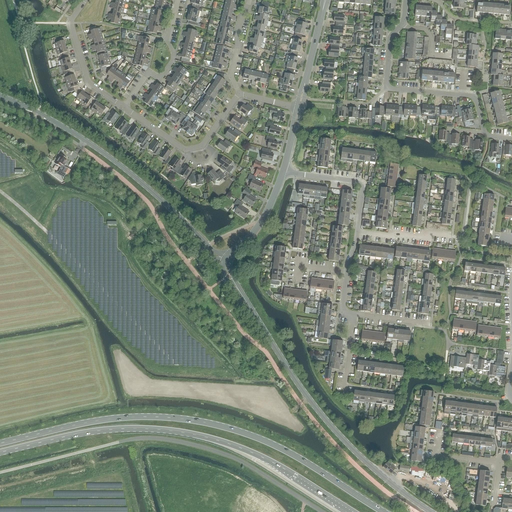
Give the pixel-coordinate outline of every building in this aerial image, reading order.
[(194,4),(193,7),(199,8),(200,5),(202,6),(204,0),(202,0),(191,0),(191,3),(194,4)] [(454,2),(453,8),(458,8),(458,10),(461,10),(461,8),(463,9),(464,3),(454,2)] [(124,9),(111,5),(110,8),(114,9),(113,12),(123,14),(124,9)] [(169,8),(156,5),(154,10),(162,12),(164,13),(165,10),(168,11),(169,8)] [(259,7),(258,13),(269,16),(269,15),(267,15),(268,9),(269,6),(263,5),(262,8),(259,7)] [(190,9),(188,15),(198,17),(200,18),(201,12),(202,12),(202,9),(199,8),(193,7),(192,10),(190,9)] [(154,10),(152,9),(151,15),(164,18),(165,16),(161,15),(162,12),(154,10)] [(224,10),(222,16),(235,19),(236,17),(232,16),(232,12),(224,10)] [(258,13),(260,14),(260,17),(256,16),(255,18),(268,21),(269,16),(258,13)] [(198,23),(200,18),(198,17),(188,15),(187,21),(190,21),(189,24),(198,26),(198,23)] [(335,24),(343,25),(344,22),(344,16),(334,15),(334,21),(336,22),(335,24)] [(121,20),(108,16),(107,19),(111,20),(111,23),(120,25),(121,20)] [(268,21),(255,18),(255,20),(258,21),(258,24),(267,27),(268,21)] [(296,27),(305,29),(306,24),(304,23),(304,20),(298,19),(298,22),(297,22),(296,27)] [(159,23),(150,21),(148,26),(162,29),(162,27),(158,26),(159,23)] [(221,21),(220,27),(232,30),(233,28),(229,27),(230,23),(221,21)] [(343,28),(343,25),(335,24),(335,27),(333,27),(333,34),(343,35),(343,28)] [(88,35),(88,38),(102,34),(100,28),(97,29),(96,26),(90,28),(91,31),(90,31),(91,34),(88,35)] [(162,29),(148,26),(147,32),(156,34),(157,31),(161,32),(162,29)] [(305,29),(296,27),(295,33),(294,36),(300,37),(301,35),(304,35),(305,29)] [(265,32),(252,29),(252,31),(256,32),(255,35),(264,38),(265,32)] [(218,32),(217,38),(230,41),(230,39),(226,38),(227,35),(218,32)] [(93,39),(94,42),(103,39),(102,34),(88,38),(89,41),(93,39)] [(137,36),(136,41),(139,41),(139,42),(148,45),(149,41),(150,42),(151,39),(151,40),(152,37),(152,36),(142,34),(141,37),(140,36),(140,37),(137,36)] [(196,37),(183,34),(183,36),(187,37),(186,41),(195,43),(196,37)] [(300,37),(294,36),(294,39),(293,39),(292,45),(301,47),(302,41),(299,40),(300,37)] [(54,44),(56,49),(65,46),(64,43),(66,43),(65,41),(64,38),(64,37),(58,39),(59,42),(54,44)] [(339,48),(339,45),(340,38),(330,38),(329,44),(331,44),(331,47),(339,48)] [(91,46),(92,49),(105,45),(103,39),(94,42),(95,45),(91,46)] [(263,43),(250,40),(249,42),(253,43),(252,46),(250,46),(261,49),(263,43)] [(139,42),(137,48),(151,51),(151,48),(148,47),(148,45),(139,42)] [(96,50),(97,53),(103,51),(103,52),(107,50),(105,45),(92,49),(93,52),(96,50)] [(192,54),(193,48),(180,45),(180,47),(184,48),(183,52),(192,54)] [(218,45),(216,51),(229,54),(230,52),(226,51),(227,47),(218,45)] [(301,47),(292,45),(290,50),(291,50),(290,53),(296,55),(297,52),(299,52),(301,47)] [(63,53),(64,56),(69,54),(69,51),(68,51),(68,49),(66,49),(65,46),(56,49),(58,55),(63,53)] [(259,48),(261,49),(250,46),(249,52),(251,52),(251,55),(256,57),(257,54),(259,48)] [(339,48),(331,47),(331,50),(329,50),(328,57),(338,57),(339,51),(339,48)] [(99,59),(100,62),(109,59),(108,53),(104,54),(103,52),(103,51),(97,53),(96,53),(96,54),(97,57),(98,57),(99,59)] [(190,59),(191,60),(192,54),(183,52),(182,55),(178,54),(178,56),(182,57),(181,61),(189,63),(190,59)] [(136,53),(135,59),(148,62),(149,59),(145,58),(146,56),(136,53)] [(285,61),(288,62),(297,64),(298,58),(295,57),(296,55),(290,53),(289,56),(287,55),(285,61)] [(59,61),(61,66),(71,63),(70,60),(71,60),(70,58),(69,54),(64,56),(64,59),(59,61)] [(224,59),(215,57),(214,62),(226,65),(227,63),(223,62),(224,59)] [(101,70),(102,73),(107,69),(106,66),(111,65),(109,59),(100,62),(101,65),(100,65),(101,67),(100,68),(101,70)] [(135,67),(140,71),(143,67),(144,64),(147,65),(148,62),(135,59),(133,65),(136,65),(135,67)] [(325,70),(333,71),(334,68),(334,61),(324,60),(324,67),(326,67),(325,70)] [(210,61),(209,67),(212,68),(221,70),(222,66),(226,67),(226,65),(214,62),(210,61)] [(297,64),(288,62),(286,67),(287,68),(286,70),(292,72),(292,69),(295,70),(297,64)] [(69,73),(75,72),(74,68),(73,68),(73,66),(72,67),(71,63),(61,66),(63,72),(66,71),(68,70),(69,73)] [(107,80),(109,81),(117,70),(112,66),(109,71),(107,69),(102,73),(106,76),(107,75),(109,76),(107,80)] [(175,67),(174,69),(185,76),(188,71),(180,66),(178,69),(175,67)] [(185,76),(174,69),(172,71),(176,73),(174,76),(181,81),(185,76)] [(249,80),(251,71),(245,69),(245,70),(242,69),(241,75),(244,76),(243,78),(249,80)] [(114,80),(116,81),(122,73),(117,70),(109,81),(112,83),(114,80)] [(285,73),(283,79),(292,81),(294,75),(291,75),(292,72),(286,70),(285,73)] [(333,74),(333,71),(325,70),(325,73),(323,73),(323,79),(333,80),(333,74)] [(65,78),(66,83),(76,80),(75,77),(76,77),(75,75),(76,75),(75,72),(69,73),(70,76),(65,78)] [(260,82),(262,73),(256,72),(253,85),(255,85),(256,82),(260,82)] [(116,86),(119,88),(127,76),(122,73),(116,81),(119,83),(116,86)] [(218,76),(215,81),(223,86),(226,81),(222,79),(223,78),(224,75),(218,73),(217,75),(218,76)] [(268,75),(262,73),(260,82),(265,84),(266,81),(269,82),(270,76),(268,75)] [(123,86),(126,88),(131,80),(127,76),(119,88),(121,89),(123,86)] [(167,78),(178,86),(181,81),(174,76),(172,79),(168,76),(167,78)] [(173,93),(175,91),(178,86),(167,78),(166,80),(169,82),(167,86),(166,88),(173,93)] [(286,92),(287,89),(288,89),(288,86),(291,87),(292,81),(283,79),(280,78),(279,84),(280,84),(279,87),(280,87),(279,91),(280,91),(286,92)] [(74,91),(75,92),(80,89),(80,88),(79,85),(78,83),(77,84),(76,80),(66,83),(69,92),(74,91)] [(215,81),(212,85),(219,90),(223,86),(215,81)] [(330,92),(330,83),(322,82),(322,85),(320,85),(320,91),(330,92)] [(152,84),(151,86),(162,94),(165,89),(157,83),(155,86),(152,84)] [(219,90),(212,85),(212,86),(210,84),(207,88),(216,95),(219,90)] [(162,94),(151,86),(149,88),(153,90),(151,93),(158,98),(162,94)] [(213,99),(216,95),(207,88),(203,93),(204,94),(207,95),(213,99)] [(81,103),(86,95),(84,93),(82,92),(83,91),(80,89),(75,92),(79,95),(76,100),(81,103)] [(490,99),(491,99),(501,96),(500,91),(490,93),(491,97),(489,97),(490,99)] [(155,103),(158,98),(151,93),(149,96),(145,93),(144,95),(155,103)] [(214,100),(213,99),(207,95),(204,94),(201,98),(204,99),(211,104),(214,100)] [(91,104),(95,99),(92,97),(91,98),(89,97),(86,95),(81,103),(86,106),(89,102),(91,104)] [(152,108),(155,103),(144,95),(143,97),(146,99),(144,102),(152,108)] [(491,105),(493,104),(502,102),(501,96),(491,99),(492,102),(491,103),(491,105)] [(95,99),(91,104),(93,106),(90,110),(95,113),(101,105),(98,103),(99,103),(97,102),(97,101),(95,99)] [(204,99),(201,104),(208,109),(211,104),(204,99)] [(208,109),(201,104),(198,102),(195,106),(205,113),(208,109)] [(492,110),(494,109),(504,107),(502,102),(493,104),(494,107),(492,108),(492,110)] [(245,107),(243,105),(239,110),(247,115),(250,110),(251,111),(253,108),(247,104),(245,107)] [(104,107),(101,105),(95,113),(100,117),(103,112),(106,114),(109,109),(106,107),(106,108),(104,107)] [(383,107),(383,115),(392,116),(393,105),(386,105),(386,107),(383,107)] [(393,105),(392,116),(398,116),(398,115),(401,115),(402,107),(399,107),(399,106),(393,105)] [(402,107),(401,115),(410,116),(411,106),(405,105),(404,107),(402,107)] [(420,107),(419,115),(421,116),(422,116),(428,116),(429,106),(423,105),(422,107),(420,107)] [(175,109),(171,106),(166,112),(169,114),(166,118),(171,122),(176,114),(174,112),(175,109)] [(205,113),(195,106),(192,111),(202,118),(205,113)] [(375,120),(376,116),(382,117),(383,115),(383,107),(376,106),(376,109),(372,108),(371,119),(375,120)] [(411,106),(410,116),(416,116),(416,115),(419,115),(420,107),(417,107),(417,106),(411,106)] [(429,106),(428,116),(434,117),(434,115),(437,115),(438,107),(435,107),(435,106),(429,106)] [(441,116),(446,116),(447,106),(442,106),(441,108),(439,107),(438,115),(441,116)] [(447,106),(446,116),(452,117),(455,117),(455,107),(453,107),(447,106)] [(459,106),(456,106),(459,118),(462,117),(472,114),(470,109),(469,109),(468,107),(460,109),(459,106)] [(349,117),(349,108),(346,108),(346,107),(339,107),(338,117),(345,117),(349,117)] [(494,115),(495,115),(495,114),(505,112),(504,107),(494,109),(495,113),(493,113),(494,115)] [(277,122),(279,121),(283,122),(284,115),(277,113),(277,110),(271,108),(270,113),(274,115),(273,119),(276,120),(277,122)] [(349,108),(349,117),(348,118),(356,118),(359,118),(360,111),(356,111),(357,108),(349,108)] [(360,109),(360,111),(359,118),(359,119),(366,119),(370,119),(371,112),(367,112),(367,109),(360,109)] [(120,117),(113,111),(109,117),(106,115),(102,120),(107,124),(108,124),(110,122),(113,124),(118,116),(120,117)] [(495,120),(497,120),(506,117),(505,112),(495,114),(495,115),(496,118),(495,118),(495,120)] [(176,114),(171,122),(175,125),(179,121),(181,123),(185,116),(181,113),(179,116),(176,114)] [(472,114),(462,117),(465,128),(470,126),(469,124),(472,123),(471,120),(473,120),(472,114)] [(240,120),(235,116),(230,123),(239,129),(242,124),(244,126),(247,121),(242,117),(240,120)] [(182,129),(187,133),(187,132),(192,125),(190,123),(192,120),(187,117),(182,123),(185,125),(182,129)] [(497,120),(497,123),(496,123),(496,125),(508,122),(506,117),(497,120)] [(124,136),(131,126),(127,124),(127,123),(122,119),(116,127),(121,131),(120,133),(123,135),(124,136)] [(195,124),(198,121),(196,119),(192,125),(187,132),(191,136),(198,126),(195,124)] [(279,136),(281,129),(273,127),(274,124),(267,122),(266,128),(270,129),(269,133),(279,136)] [(136,140),(141,133),(138,131),(139,130),(133,126),(126,136),(132,140),(133,138),(136,140)] [(233,132),(229,129),(225,135),(234,142),(238,136),(239,137),(242,134),(235,129),(233,132)] [(446,131),(440,130),(439,130),(439,140),(439,141),(439,140),(445,141),(445,143),(448,143),(448,146),(449,133),(449,134),(446,134),(447,131),(446,131)] [(146,142),(150,137),(144,133),(137,142),(142,145),(141,147),(145,150),(149,144),(146,142)] [(452,136),(449,136),(449,133),(448,146),(451,146),(452,144),(458,144),(458,145),(459,134),(459,135),(452,134),(452,136)] [(276,149),(278,143),(274,142),(275,138),(267,136),(265,141),(268,142),(267,147),(276,149)] [(471,152),(473,139),(472,139),(472,140),(469,140),(470,137),(463,136),(462,146),(462,147),(462,146),(469,147),(468,149),(471,150),(471,152)] [(473,139),(471,152),(474,152),(475,150),(481,151),(482,151),(482,141),(482,140),(482,141),(476,140),(475,140),(475,143),(472,142),(473,139)] [(223,143),(221,141),(217,147),(225,152),(228,147),(229,147),(232,144),(226,140),(223,143)] [(157,156),(161,150),(158,148),(160,145),(154,141),(149,149),(154,153),(153,153),(157,156)] [(492,144),(491,152),(490,152),(490,157),(495,157),(496,155),(501,156),(502,149),(498,148),(499,144),(492,144)] [(511,156),(511,150),(511,145),(506,145),(506,147),(503,147),(502,155),(505,155),(511,156)] [(165,160),(164,163),(166,165),(171,159),(168,157),(171,152),(165,148),(160,157),(165,160)] [(271,161),(273,154),(270,154),(271,150),(262,148),(261,152),(262,152),(261,158),(271,161)] [(0,176),(9,176),(10,174),(10,171),(11,170),(8,168),(11,168),(9,166),(8,167),(4,164),(4,163),(2,163),(0,161),(0,157),(1,156),(0,155),(0,154),(4,154),(6,155),(7,153),(3,153),(2,150),(1,150),(0,149),(0,176)] [(58,167),(60,175),(62,174),(62,170),(61,170),(61,167),(62,165),(63,166),(64,164),(64,163),(66,159),(61,156),(59,160),(58,160),(55,164),(59,166),(58,167)] [(222,165),(221,168),(229,174),(233,169),(229,166),(232,163),(223,157),(219,163),(222,165)] [(180,162),(175,158),(168,168),(170,166),(173,168),(171,170),(176,173),(181,166),(178,164),(180,162)] [(265,178),(268,171),(260,167),(261,164),(255,161),(253,167),(257,169),(255,174),(265,178)] [(186,179),(191,170),(186,166),(183,169),(180,167),(176,173),(179,175),(180,175),(186,179)] [(219,182),(225,177),(221,171),(217,174),(216,174),(213,170),(207,174),(214,182),(215,181),(219,182)] [(192,173),(188,180),(190,182),(191,185),(196,184),(196,186),(203,185),(203,181),(204,180),(202,178),(201,175),(195,176),(194,173),(192,173)] [(259,192),(263,184),(255,180),(256,177),(250,175),(249,174),(247,180),(252,182),(250,188),(259,192)] [(252,206),(256,200),(249,195),(251,192),(245,188),(242,193),(246,196),(243,200),(252,206)] [(244,218),(248,211),(241,207),(243,204),(237,200),(234,205),(238,208),(235,213),(244,218)] [(276,284),(277,281),(281,282),(282,276),(272,275),(271,280),(271,283),(276,284)] [(478,359),(479,355),(467,353),(466,357),(465,364),(466,364),(474,365),(474,370),(477,370),(477,366),(478,359)] [(466,357),(451,355),(450,366),(465,368),(466,364),(465,364),(466,357)] [(490,364),(491,360),(490,360),(478,359),(477,366),(477,370),(489,372),(490,364)] [(495,363),(494,365),(490,364),(489,372),(488,375),(504,377),(505,367),(502,366),(500,366),(500,363),(496,363),(495,363)] [(391,474),(395,468),(390,464),(391,464),(388,461),(383,467),(391,474)]
